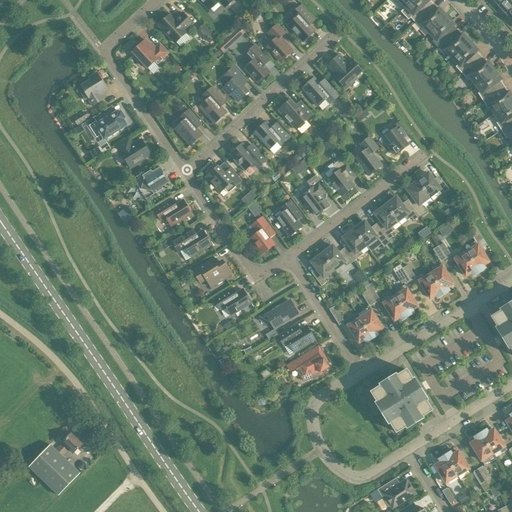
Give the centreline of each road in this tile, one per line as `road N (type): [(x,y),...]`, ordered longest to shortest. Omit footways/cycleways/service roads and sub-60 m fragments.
road 1 (primary): [(199,511),(0,218)]
road 2 (unclassified): [(163,511),(76,384),(0,316)]
road 3 (residential): [(184,172),(105,50),(156,0)]
road 4 (residential): [(410,452),(353,475),(321,450),(316,404),(359,373)]
road 5 (residential): [(184,172),(332,37)]
road 6 (residential): [(359,373),(511,280)]
road 7 (residential): [(421,156),(287,258)]
road 8 (residential): [(287,258),(251,269),(184,172)]
road 9 (residential): [(359,373),(287,258)]
road 10 (residential): [(511,386),(410,452)]
